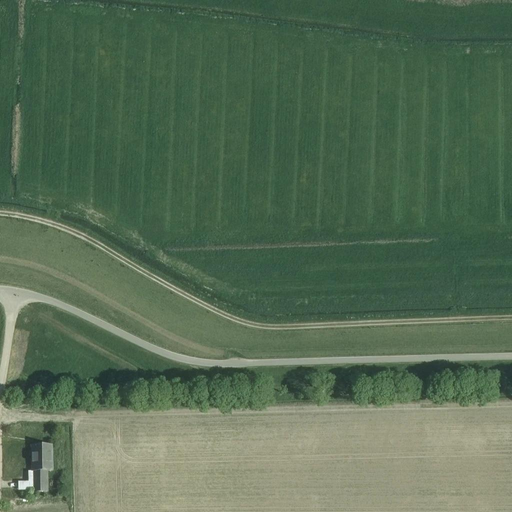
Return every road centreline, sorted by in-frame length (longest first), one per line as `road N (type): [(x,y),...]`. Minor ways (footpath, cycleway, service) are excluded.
road 1 (track): [(0,211),(84,238),(250,326),(511,320)]
road 2 (unclassified): [(511,355),(167,355),(0,287)]
